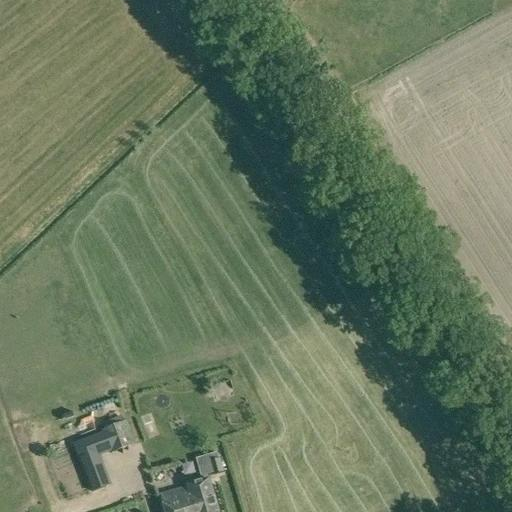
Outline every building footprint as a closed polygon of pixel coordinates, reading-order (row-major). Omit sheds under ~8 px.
[(108,446),(111,454),(136,445),(126,421),(102,431),(103,433),(108,446)] [(74,444),(92,492),(106,487),(87,439),(74,444)] [(220,459),(211,461),(214,474),(223,472),(220,459)] [(162,496),(166,511),(219,511),(210,479),(188,486),(189,488),(162,496)] [(124,500),(125,511),(140,511),(139,498),(124,500)]
